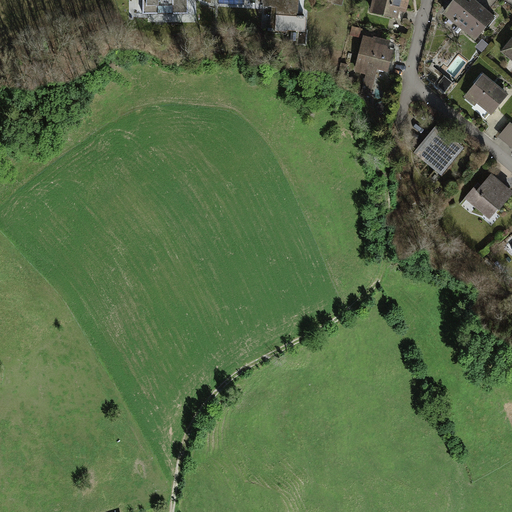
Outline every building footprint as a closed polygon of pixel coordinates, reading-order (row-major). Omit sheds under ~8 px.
[(136,0),(136,10),(143,10),(143,12),(158,11),(158,14),(188,14),(188,0),(136,0)] [(297,0),(249,0),(249,6),(270,7),(269,26),(271,26),(271,29),(302,31),(303,15),(296,15),(297,0)] [(407,0),(371,0),(369,12),(395,19),(397,10),(404,12),(407,0)] [(492,15),(473,0),(450,0),(440,12),(473,39),(492,15)] [(370,37),(361,35),(351,74),(358,76),(358,73),(365,75),(360,94),(369,96),(375,69),(386,71),(391,49),(386,48),(388,39),(371,35),(370,37)] [(511,35),(500,51),(511,60),(511,35)] [(482,73),(463,96),(473,105),(475,102),(488,113),(506,92),(482,73)] [(462,146),(434,124),(412,153),(440,174),(462,146)] [(475,189),(472,186),(463,197),(488,219),(511,192),(488,173),(475,189)]
